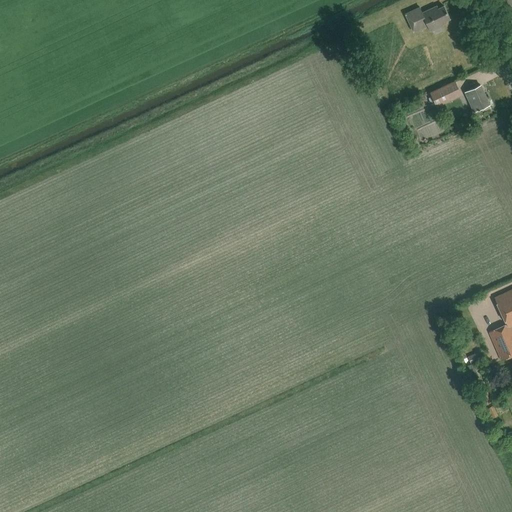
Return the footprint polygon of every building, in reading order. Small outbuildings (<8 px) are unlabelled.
[(420,8),(406,14),(414,33),(428,26),(430,32),(443,26),(441,23),(450,19),(444,7),(436,10),(434,8),(422,13),(420,8)] [(455,82),(431,93),(437,106),(461,95),(455,82)] [(480,86),(465,93),(474,112),(489,105),(480,86)] [(511,290),(495,299),(507,324),(509,328),(510,327),(511,326),(511,290)] [(507,324),(489,331),(502,359),(511,354),(511,330),(510,327),(509,328),(507,324)] [(474,376),(482,374),(479,361),(471,363),(474,376)] [(491,403),(485,390),(477,394),(483,407),(491,403)]
